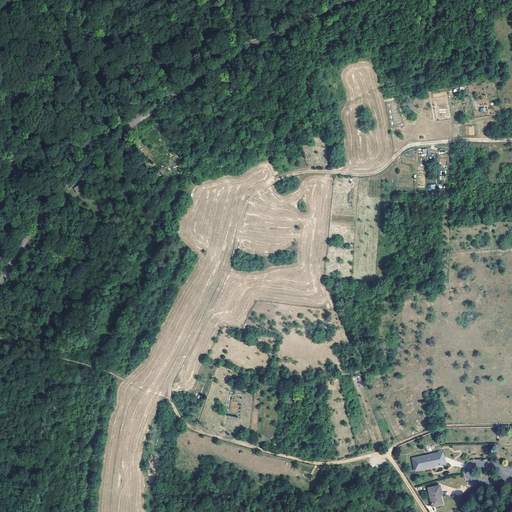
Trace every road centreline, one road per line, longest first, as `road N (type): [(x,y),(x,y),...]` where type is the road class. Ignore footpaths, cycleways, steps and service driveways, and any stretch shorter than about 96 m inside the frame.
road 1 (track): [(511,139),(418,143),(376,172),(311,170),(254,192),(168,392),(192,430),(320,463),(389,457),(424,511)]
road 2 (unclassified): [(0,285),(67,182),(124,129),(216,62),(350,0)]
road 3 (track): [(169,396),(0,335)]
